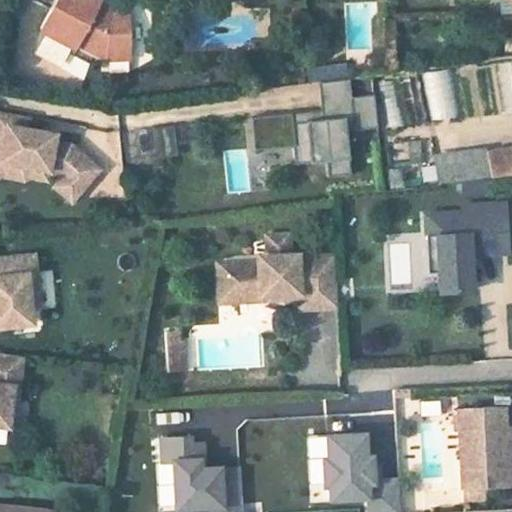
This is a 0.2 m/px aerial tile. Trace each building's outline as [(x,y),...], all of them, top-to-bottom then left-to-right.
[(76,43),(104,57),(129,57),(128,9),(108,9),(107,11),(96,5),(98,0),(52,0),(38,28),(74,47),(76,43)] [(511,0),(496,0),(497,19),(498,21),(511,20),(511,0)] [(102,59),(102,70),(125,70),(126,59),(102,59)] [(349,93),(370,90),(369,76),(347,78),(349,93)] [(0,179),(83,194),(91,150),(51,143),(54,122),(0,112),(0,179)] [(125,127),(127,156),(174,152),(172,123),(125,127)] [(511,148),(486,153),(489,176),(511,172),(511,148)] [(489,176),(486,153),(432,162),(436,183),(489,176)] [(505,253),(503,200),(423,204),(427,291),(471,289),(469,255),(505,253)] [(237,300),(283,298),(283,293),(298,292),(299,308),(336,306),(333,254),(297,256),(297,253),(289,253),(287,233),(265,234),(266,255),(258,255),(258,259),(235,260),(224,272),(224,289),(237,300)] [(0,323),(30,321),(29,304),(38,304),(33,253),(0,255),(0,323)] [(218,301),(237,300),(224,289),(224,272),(235,260),(215,261),(218,301)] [(173,335),(158,336),(159,364),(175,363),(173,335)] [(0,425),(8,426),(10,405),(16,405),(22,357),(0,354),(0,425)] [(463,487),(500,485),(498,446),(506,445),(506,427),(505,407),(459,409),(463,487)] [(498,446),(500,485),(511,484),(511,451),(511,427),(506,427),(506,445),(498,446)]
